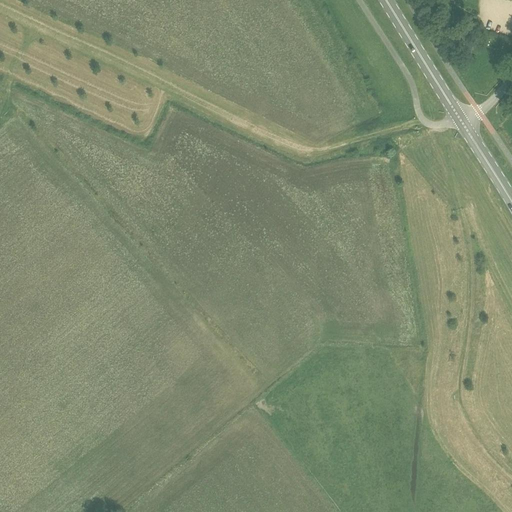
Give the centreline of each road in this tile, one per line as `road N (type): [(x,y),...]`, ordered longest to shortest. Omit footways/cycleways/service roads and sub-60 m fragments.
road 1 (residential): [(459,120),(432,125),(420,117),(409,78),(358,0)]
road 2 (primary): [(459,120),(385,0)]
